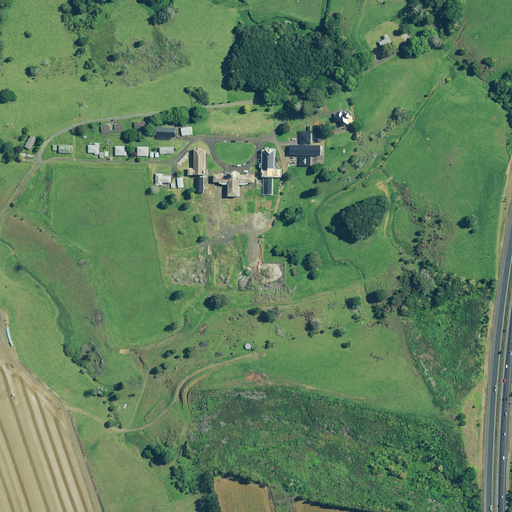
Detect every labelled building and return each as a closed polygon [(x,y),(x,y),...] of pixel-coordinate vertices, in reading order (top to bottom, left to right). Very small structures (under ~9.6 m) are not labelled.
[(391,41),(387,34),(384,36),(386,39),(379,43),(383,48),(386,46),(386,44),(391,41)] [(389,57),(387,50),(377,52),(378,56),(383,55),(384,59),(389,57)] [(338,116),(335,116),(336,122),(340,121),(342,126),(350,125),(348,119),(351,118),(350,113),(343,114),(342,111),(337,112),(338,116)] [(110,125),(101,126),(102,133),(124,131),(123,124),(114,124),(115,130),(110,130),(110,125)] [(308,131),(299,131),(299,140),(300,140),(300,143),(301,144),(301,145),(305,145),(305,143),(311,144),(312,133),(315,133),(315,131),(310,131),(310,126),(308,126),(308,131)] [(176,128),(156,127),(156,140),(170,140),(170,137),(175,137),(176,128)] [(182,136),(193,134),(191,127),(181,128),(182,136)] [(40,141),(34,137),(26,149),(32,152),(40,141)] [(95,145),(88,145),(88,153),(94,153),(94,154),(99,155),(99,143),(95,143),(95,145)] [(72,145),(59,145),(59,153),(72,153),(72,145)] [(301,145),(290,145),(290,155),(321,155),(321,145),(305,145),(301,145)] [(127,146),(115,146),(115,155),(126,155),(127,146)] [(149,147),(138,147),(137,156),(149,156),(149,147)] [(203,149),(195,149),(194,169),(193,169),(193,168),(188,168),(188,175),(193,175),(193,174),(194,174),(194,175),(200,175),(200,177),(196,177),(195,193),(204,193),(204,175),(205,175),(206,150),(203,150),(203,149)] [(266,151),(264,151),(263,171),(261,171),(261,174),(263,175),(263,176),(267,176),(269,176),(274,176),(275,175),(276,175),(276,176),(281,176),(281,170),(276,169),(276,171),(275,171),(275,150),(266,149),(266,151)] [(192,154),(188,151),(176,163),(180,167),(192,154)] [(311,157),(300,156),(300,166),(311,166),(311,157)] [(238,172),(231,172),(231,173),(229,173),(229,175),(214,175),(214,182),(214,190),(220,190),(221,184),(222,184),(222,187),(228,187),(228,191),(226,191),(226,198),(231,198),(231,201),(237,201),(237,199),(241,199),(242,188),(245,188),(245,185),(246,185),(246,184),(249,184),(249,183),(254,183),(255,175),(240,175),(240,173),(238,173),(238,172)] [(163,174),(156,173),(156,185),(157,185),(157,186),(159,186),(159,185),(162,185),(162,183),(171,183),(171,176),(163,176),(163,174)] [(269,178),(267,178),(265,178),(264,194),(272,194),(273,178),(269,178)] [(213,214),(213,204),(206,203),(205,225),(218,225),(218,216),(215,216),(215,214),(213,214)] [(242,213),(242,204),(226,204),(225,213),(242,213)] [(241,216),(241,215),(227,214),(226,225),(246,225),(247,217),(241,216)] [(256,218),(254,218),(253,229),(263,229),(263,218),(261,218),(261,215),(256,215),(256,218)]
